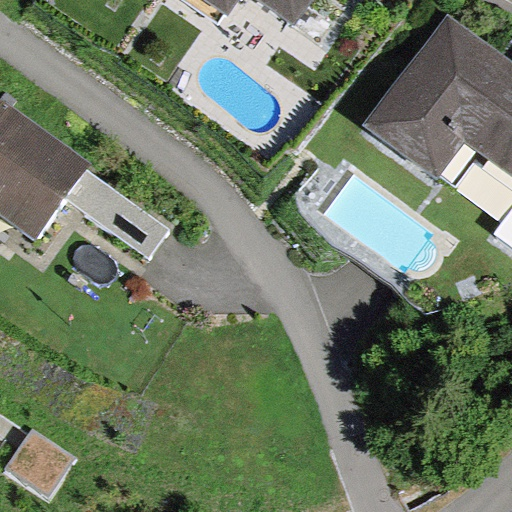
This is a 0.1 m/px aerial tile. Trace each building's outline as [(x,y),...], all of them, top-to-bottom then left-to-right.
[(201,0),(215,9),(221,0),(251,0),(288,24),(304,0),(201,0)] [(511,51),(446,4),(361,120),(438,175),(462,142),(511,178),(511,51)] [(65,204),(146,262),(165,235),(0,118),(0,219),(36,245),(65,204)] [(511,248),(511,222),(500,240),(511,248)] [(16,474),(53,501),(81,464),(44,437),(16,474)]
